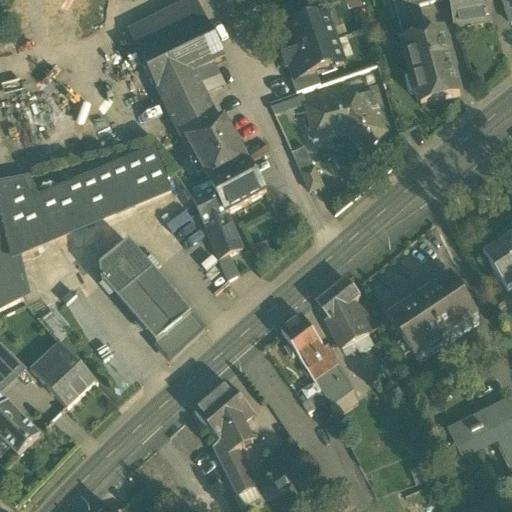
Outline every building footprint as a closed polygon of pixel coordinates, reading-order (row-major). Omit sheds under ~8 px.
[(392,0),(404,46),(428,39),(420,9),(451,0),(392,0)] [(452,6),(455,29),(491,23),(487,0),(452,6)] [(511,0),(502,0),(510,26),(511,25),(511,0)] [(270,22),(273,21),(294,14),(289,1),(265,9),(270,22)] [(130,39),(139,56),(198,28),(190,11),(130,39)] [(273,21),(279,36),(299,29),(294,14),(273,21)] [(338,15),(327,19),(343,66),(354,63),(338,15)] [(295,82),(295,83),(316,76),(343,66),(327,19),(299,29),(279,36),(284,51),(280,52),(286,70),(290,68),(295,82)] [(139,56),(157,93),(194,74),(213,65),(224,60),(207,24),(198,28),(139,56)] [(404,46),(421,108),(459,97),(443,35),(428,39),(404,46)] [(213,65),(194,74),(201,87),(219,78),(213,65)] [(206,98),(201,87),(194,74),(157,93),(181,143),(186,141),(219,124),(206,98)] [(291,84),(296,97),(302,95),(321,89),(316,76),(295,83),(295,82),(291,84)] [(224,89),(219,78),(201,87),(206,98),(224,89)] [(386,94),(355,100),(366,113),(390,108),(386,94)] [(295,98),(300,109),(307,107),(302,95),(296,97),(295,98)] [(295,98),(281,102),(287,114),(300,109),(295,98)] [(385,136),(366,113),(355,100),(306,110),(313,142),(343,136),(361,157),(385,136)] [(272,106),(277,117),(287,114),(281,102),(272,106)] [(186,141),(211,187),(249,165),(225,121),(219,124),(186,141)] [(0,185),(0,313),(24,303),(13,259),(172,192),(154,151),(38,200),(29,180),(0,185)] [(303,176),(311,194),(322,189),(314,171),(305,153),(294,158),(303,176)] [(210,187),(214,193),(228,216),(266,195),(249,165),(211,187),(210,187)] [(243,252),(228,216),(214,193),(193,204),(218,264),(230,258),(243,252)] [(511,240),(484,259),(507,295),(511,291),(511,240)] [(200,333),(188,319),(150,274),(128,249),(101,272),(102,287),(116,303),(155,348),(167,362),(200,333)] [(218,264),(227,286),(239,279),(230,258),(218,264)] [(418,364),(421,365),(446,348),(447,344),(451,345),(478,327),(479,323),(477,320),(478,319),(452,280),(388,322),(412,358),(416,364),(418,364)] [(325,324),(342,353),(344,352),(343,351),(366,338),(367,339),(368,338),(354,305),(360,300),(346,283),(316,308),(328,323),(325,324)] [(311,380),(314,385),(315,384),(337,369),(338,368),(328,351),(324,354),(301,320),(282,336),(290,349),(286,351),(292,361),(297,358),(311,380)] [(373,350),(368,338),(367,339),(366,338),(343,351),(344,352),(342,353),(346,360),(358,354),(360,357),(373,350)] [(0,345),(0,365),(10,356),(0,346),(0,345)] [(30,374),(68,412),(95,387),(66,356),(58,347),(30,374)] [(0,397),(27,372),(11,356),(10,356),(0,365),(0,397)] [(337,369),(315,384),(314,385),(311,380),(301,387),(309,401),(321,394),(327,406),(330,411),(350,395),(354,392),(337,369)] [(252,447),(242,430),(254,419),(226,388),(195,416),(221,445),(223,447),(230,440),(236,452),(240,450),(242,453),(252,447)] [(309,418),(327,406),(321,394),(302,407),(309,418)] [(358,406),(350,395),(330,411),(336,422),(358,406)] [(495,443),(511,476),(511,414),(507,404),(448,433),(454,446),(459,444),(466,458),(495,443)] [(8,405),(8,406),(0,413),(0,439),(11,451),(19,458),(40,439),(8,405)] [(11,451),(0,439),(0,459),(1,460),(11,451)] [(214,452),(237,499),(255,490),(236,452),(230,440),(223,447),(221,445),(214,452)] [(261,467),(275,488),(307,466),(294,445),(261,467)] [(421,471),(426,484),(433,481),(428,468),(421,471)] [(321,499),(313,483),(300,489),(308,505),(321,499)] [(248,511),(262,505),(255,490),(237,499),(243,511),(248,511)]
